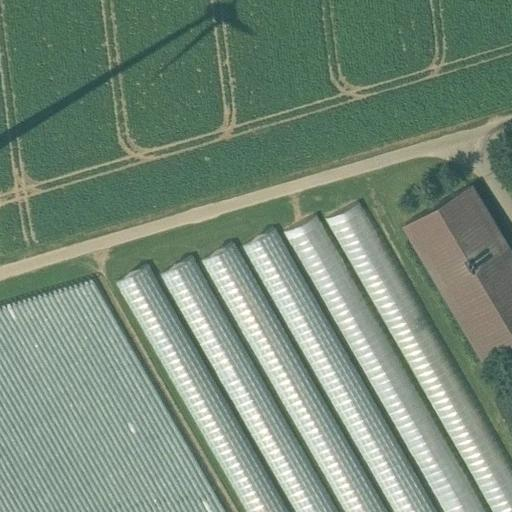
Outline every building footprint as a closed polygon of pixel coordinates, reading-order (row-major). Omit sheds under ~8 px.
[(178,136),(143,137),(145,179),(180,178),(178,136)] [(222,165),(221,140),(187,142),(188,167),(222,165)] [(511,259),(467,185),(403,223),(483,359),(511,341),(511,259)] [(98,202),(98,191),(62,192),(62,204),(98,202)] [(436,346),(363,194),(330,210),(398,350),(422,338),(427,350),(436,346)] [(315,209),(287,224),(360,361),(380,351),(372,335),(381,331),(315,209)]
